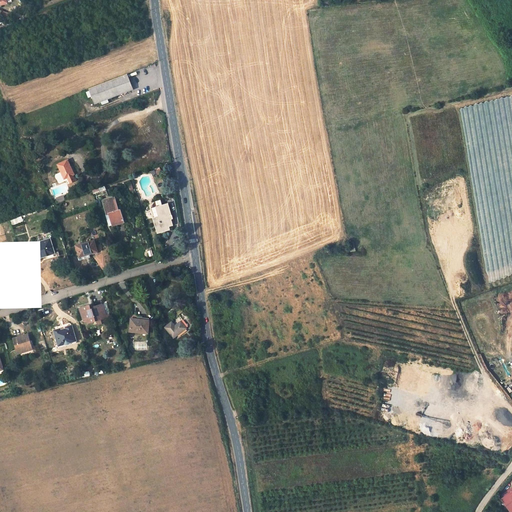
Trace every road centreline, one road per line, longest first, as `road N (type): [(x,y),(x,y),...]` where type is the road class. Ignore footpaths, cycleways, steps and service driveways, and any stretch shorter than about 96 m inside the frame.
road 1 (secondary): [(194,255),(248,511)]
road 2 (secondary): [(154,0),(194,255)]
road 3 (residential): [(0,314),(194,255)]
road 4 (unknown): [(73,157),(93,172),(110,125),(169,101)]
road 5 (track): [(453,299),(476,357),(511,408)]
